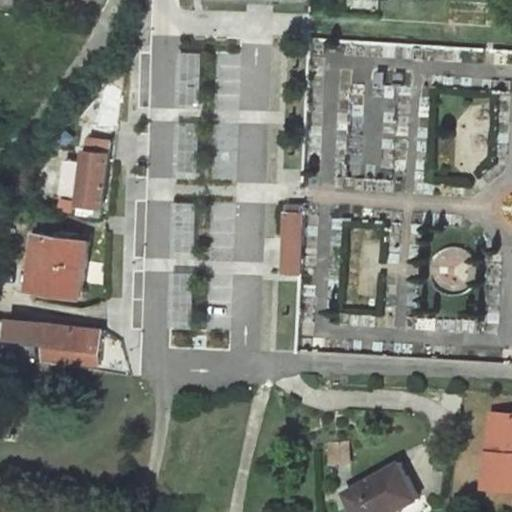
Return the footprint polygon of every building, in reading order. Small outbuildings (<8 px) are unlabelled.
[(180,50),(178,107),(204,108),(206,51),(180,50)] [(103,217),(112,153),(91,150),(86,182),(83,201),(82,214),(103,217)] [(86,182),(75,181),(72,199),(83,201),(86,182)] [(77,203),(64,201),(63,211),(75,213),(77,203)] [(172,258),(199,258),(199,202),(173,201),(172,258)] [(305,212),(290,212),(288,249),(287,272),(302,272),(305,212)] [(60,236),(42,233),(33,288),(82,297),(91,241),(75,239),(76,233),(61,230),(60,236)] [(171,325),(196,325),(196,271),(172,271),(171,325)] [(0,317),(0,343),(9,345),(13,319),(0,317)] [(49,350),(48,357),(101,364),(105,330),(38,322),(36,348),(49,350)] [(511,413),(494,413),(492,487),(511,488),(511,413)] [(351,461),(350,440),(330,441),(331,462),(351,461)] [(420,511),(428,508),(403,462),(349,491),(359,511),(398,511),(401,511),(402,511),(420,511)]
